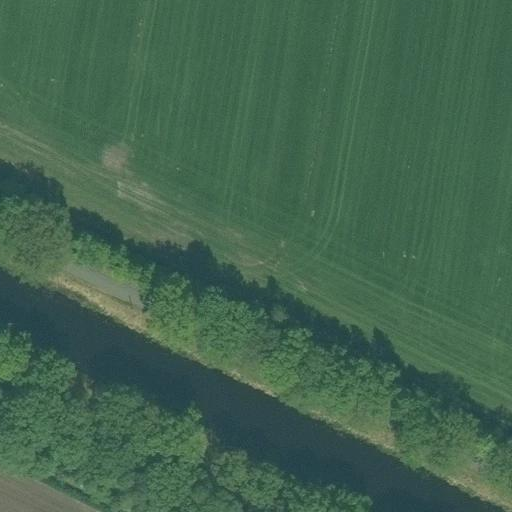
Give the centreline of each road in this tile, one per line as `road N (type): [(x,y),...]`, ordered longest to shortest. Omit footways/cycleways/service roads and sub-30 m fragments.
road 1 (unclassified): [(0,232),(511,478)]
road 2 (track): [(282,511),(0,368)]
